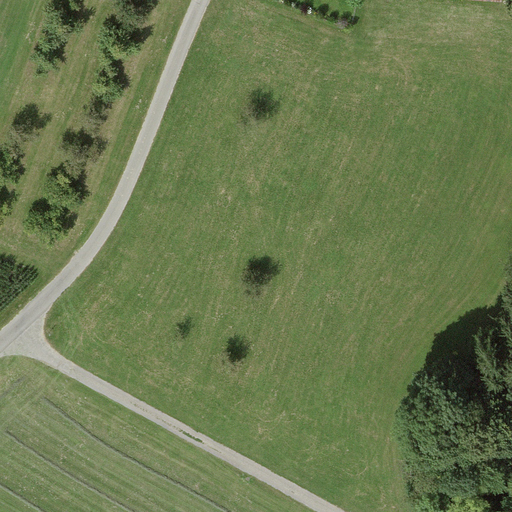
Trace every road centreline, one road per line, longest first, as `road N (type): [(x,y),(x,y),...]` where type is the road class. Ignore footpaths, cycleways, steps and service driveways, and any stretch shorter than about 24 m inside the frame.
road 1 (track): [(0,346),(108,230),(206,0)]
road 2 (track): [(330,511),(9,337)]
